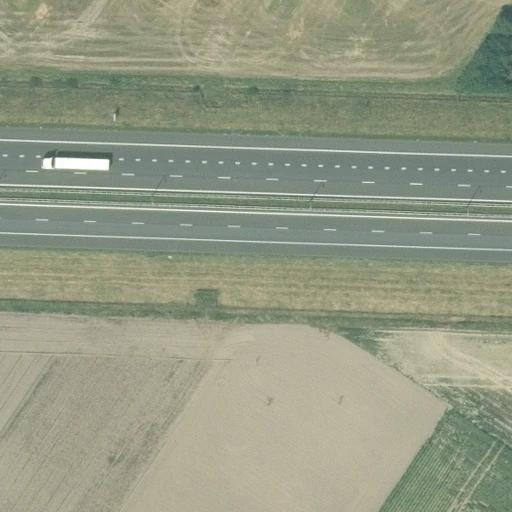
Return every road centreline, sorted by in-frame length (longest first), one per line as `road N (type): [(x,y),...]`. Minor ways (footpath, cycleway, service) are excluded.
road 1 (motorway): [(511,186),(0,170)]
road 2 (motorway): [(0,219),(511,235)]
